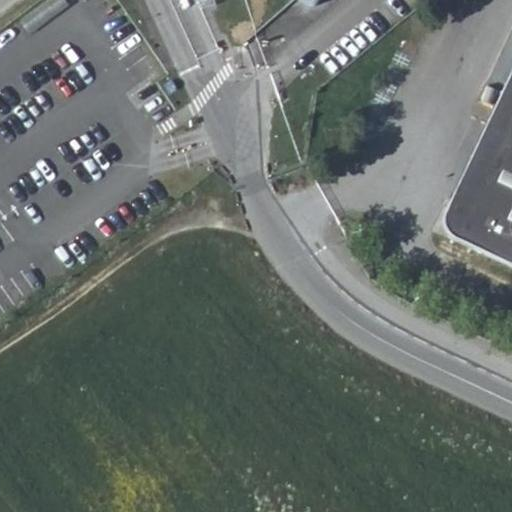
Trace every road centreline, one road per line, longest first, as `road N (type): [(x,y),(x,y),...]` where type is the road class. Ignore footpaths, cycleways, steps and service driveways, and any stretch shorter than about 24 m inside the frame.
road 1 (unclassified): [(250,183),(266,229),(330,307),(401,353),(511,402)]
road 2 (track): [(0,339),(171,227),(196,219),(224,221),(291,261)]
